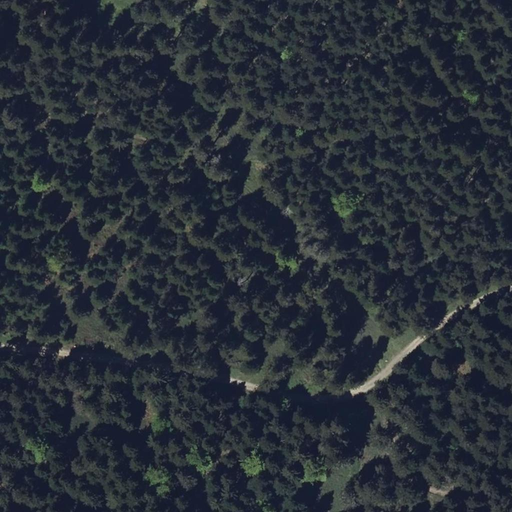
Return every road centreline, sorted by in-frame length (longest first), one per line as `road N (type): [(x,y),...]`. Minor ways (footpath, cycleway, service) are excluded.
road 1 (track): [(0,348),(320,403),(368,385),(450,316),(511,289)]
road 2 (track): [(502,511),(436,497),(404,479),(388,458),(368,385)]
